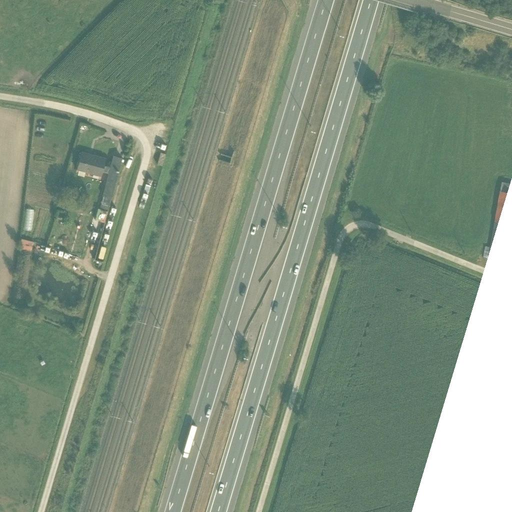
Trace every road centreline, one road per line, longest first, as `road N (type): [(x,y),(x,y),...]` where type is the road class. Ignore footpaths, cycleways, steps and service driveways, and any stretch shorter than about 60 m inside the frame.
road 1 (motorway): [(221,511),(375,0)]
road 2 (motorway): [(324,0),(171,511)]
road 3 (unclassified): [(258,511),(348,227),(372,228),(511,282)]
road 4 (unclassified): [(120,253),(44,511)]
road 5 (residential): [(0,95),(106,122),(143,153),(120,253)]
